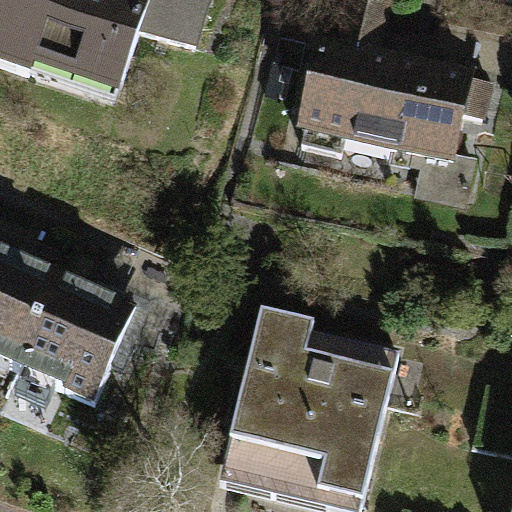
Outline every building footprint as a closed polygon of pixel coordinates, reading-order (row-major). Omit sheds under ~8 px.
[(119,87),(137,32),(147,0),(0,0),(0,65),(28,75),(34,59),(119,87)] [(147,0),(137,32),(193,48),(206,0),(147,0)] [(370,0),(345,0),(334,52),(376,61),(388,4),(370,0)] [(489,85),(376,61),(334,52),(316,48),(299,127),(305,129),(301,147),(340,155),(343,140),(410,154),(422,157),(449,163),(451,157),(459,119),(480,124),(489,85)] [(340,155),(301,147),(296,171),(393,191),(395,184),(398,185),(402,169),(407,170),(410,154),(343,140),(340,155)] [(449,163),(422,157),(413,198),(460,208),(471,161),(451,157),(449,163)] [(56,282),(0,257),(0,364),(16,372),(56,282)] [(16,372),(93,406),(133,317),(56,282),(16,372)] [(261,317),(221,491),(310,511),(360,511),(390,385),(396,357),(310,337),(312,329),(261,317)]
